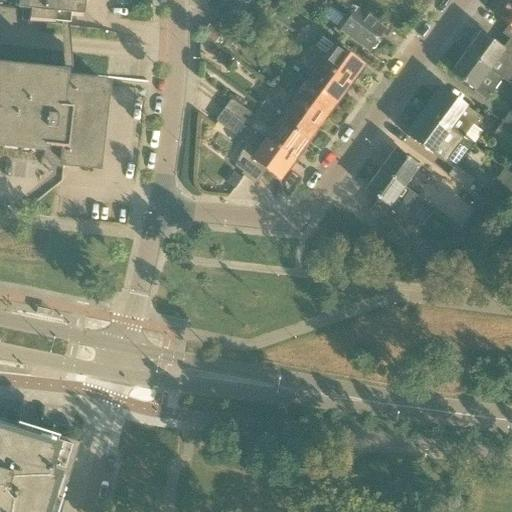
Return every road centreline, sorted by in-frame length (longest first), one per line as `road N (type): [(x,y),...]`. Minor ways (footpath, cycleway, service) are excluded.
road 1 (residential): [(161,208),(299,223),(463,0)]
road 2 (tertiary): [(122,376),(384,404)]
road 3 (tertiary): [(384,404),(128,349)]
road 4 (residential): [(161,208),(179,45),(176,0)]
road 5 (tertiary): [(128,349),(0,319)]
road 6 (tertiary): [(511,421),(384,404)]
road 7 (tertiary): [(0,351),(122,376)]
road 8 (residential): [(79,511),(115,397)]
